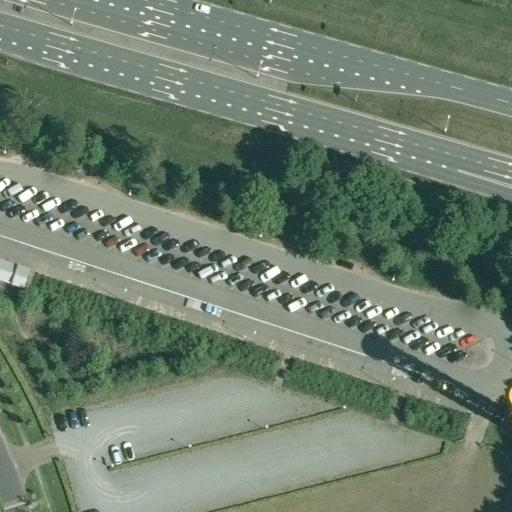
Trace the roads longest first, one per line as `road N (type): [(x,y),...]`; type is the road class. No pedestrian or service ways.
road 1 (unclassified): [(0,226),(465,379),(498,371),(506,347),(498,326),(486,320),(0,167)]
road 2 (primary): [(0,25),(459,157)]
road 3 (primary): [(511,104),(145,0)]
